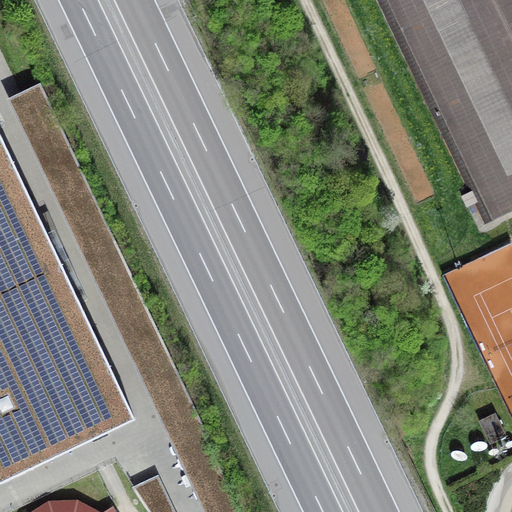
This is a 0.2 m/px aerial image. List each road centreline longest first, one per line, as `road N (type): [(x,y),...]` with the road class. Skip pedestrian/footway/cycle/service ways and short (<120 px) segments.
road 1 (motorway): [(78,0),(323,511)]
road 2 (motorway): [(379,511),(134,0)]
road 3 (track): [(305,0),(455,336),(455,380),(431,449),(449,511)]
